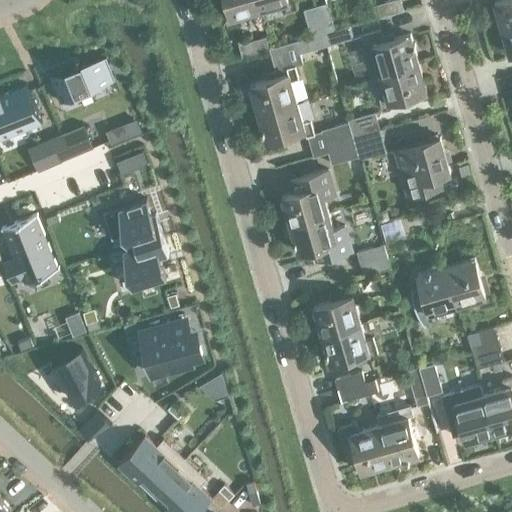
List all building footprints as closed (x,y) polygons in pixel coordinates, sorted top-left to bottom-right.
[(261,8),(258,0),(227,0),(232,15),(227,17),(229,25),(242,21),(240,14),(261,8)] [(258,0),(261,8),(282,2),(284,9),(297,6),(295,0),(258,0)] [(378,16),(405,9),(402,0),(389,0),(374,4),(378,16)] [(511,0),(495,0),(503,26),(511,23),(511,0)] [(324,32),(335,28),(328,1),(316,5),(324,32)] [(312,35),(324,32),(316,5),(304,8),(312,35)] [(511,23),(503,26),(511,53),(511,52),(511,23)] [(351,24),(324,32),(328,47),(356,39),(351,24)] [(420,61),(412,32),(386,39),(384,34),(382,34),(381,29),(359,35),(371,75),(380,72),(420,61)] [(324,32),(311,36),(282,44),(288,65),(295,63),(302,61),(300,54),(328,47),(324,32)] [(243,55),(270,47),(267,35),(240,43),(243,55)] [(42,76),(53,103),(108,81),(99,58),(73,64),(42,76)] [(420,61),(380,72),(386,93),(379,95),(383,108),(392,106),(391,100),(428,90),(420,61)] [(259,111),(297,100),(291,79),(299,76),(295,63),(286,66),(288,71),(250,82),(259,111)] [(0,93),(0,136),(1,138),(43,121),(27,83),(0,93)] [(297,100),(259,111),(267,140),(305,129),(306,134),(315,132),(311,119),(303,121),(297,100)] [(349,119),(353,135),(381,127),(376,111),(349,119)] [(356,143),(349,120),(322,128),(329,151),(356,143)] [(61,132),(66,144),(71,155),(94,146),(85,122),(61,132)] [(356,143),(359,154),(359,156),(387,148),(381,127),(353,135),(356,143)] [(57,148),(66,144),(61,133),(53,136),(57,148)] [(394,148),(409,196),(443,186),(440,175),(452,171),(441,135),(394,148)] [(356,143),(329,151),(332,162),(359,154),(356,143)] [(66,144),(57,148),(62,159),(70,156),(66,144)] [(143,149),(117,159),(122,172),(148,162),(143,149)] [(291,178),(294,190),(283,193),(291,222),(330,211),(326,199),(337,196),(329,167),(291,178)] [(123,233),(129,245),(124,247),(124,248),(164,235),(156,211),(152,212),(147,197),(119,206),(123,233)] [(29,278),(62,264),(40,210),(18,219),(21,226),(10,231),(19,253),(8,258),(16,279),(27,274),(29,278)] [(330,211),(291,222),(299,251),(337,240),(339,245),(347,243),(343,230),(336,232),(330,211)] [(46,216),(49,223),(60,219),(58,212),(46,216)] [(381,222),(386,239),(406,233),(401,216),(381,222)] [(164,235),(124,248),(127,275),(133,286),(167,275),(161,255),(169,253),(164,235)] [(358,250),(361,262),(388,254),(385,243),(358,250)] [(388,254),(361,262),(364,274),(391,266),(388,254)] [(447,264),(458,303),(480,297),(482,304),(495,301),(492,292),(487,294),(476,256),(447,264)] [(450,315),(447,306),(458,303),(447,264),(419,272),(423,288),(413,291),(417,308),(420,314),(424,322),(450,315)] [(323,333),(362,322),(356,301),(363,299),(360,286),(351,288),(353,293),(315,304),(323,333)] [(184,309),(140,320),(146,345),(152,343),(156,360),(189,352),(188,347),(200,344),(196,327),(189,329),(184,309)] [(87,322),(89,330),(101,325),(98,318),(87,322)] [(362,322),(323,333),(332,362),(369,351),(371,356),(379,354),(376,341),(368,343),(362,322)] [(472,344),(499,336),(496,325),(469,333),(472,344)] [(20,334),(25,346),(33,342),(28,330),(20,334)] [(499,336),(472,344),(475,355),(502,347),(499,336)] [(82,344),(52,361),(60,375),(78,400),(102,382),(82,344)] [(502,347),(475,355),(478,367),(506,359),(502,347)] [(420,365),(428,394),(443,389),(435,361),(420,365)] [(428,394),(420,365),(408,369),(419,404),(430,401),(428,394)] [(339,388),(366,380),(363,369),(336,377),(339,388)] [(484,393),(495,431),(511,426),(511,376),(503,379),(505,387),(484,393)] [(366,380),(370,392),(379,389),(376,378),(366,380)] [(366,380),(339,388),(343,400),(370,392),(366,380)] [(495,431),(484,393),(481,383),(443,394),(453,426),(462,424),(466,440),(495,431)] [(174,401),(168,407),(179,417),(184,411),(174,401)] [(381,422),(392,461),(420,453),(410,415),(415,414),(412,405),(399,409),(402,416),(381,422)] [(97,408),(79,427),(89,436),(111,422),(97,408)] [(234,412),(227,414),(231,428),(238,426),(234,412)] [(392,461),(381,422),(359,428),(357,421),(338,426),(348,462),(360,459),(363,469),(392,461)] [(146,432),(118,462),(138,480),(147,471),(160,484),(186,457),(164,436),(157,443),(146,432)] [(186,457),(160,484),(174,497),(166,506),(172,511),(197,511),(213,495),(202,485),(208,478),(186,457)] [(246,481),(249,492),(257,490),(254,478),(246,481)] [(0,511),(10,511),(13,510),(0,493),(0,511)]
